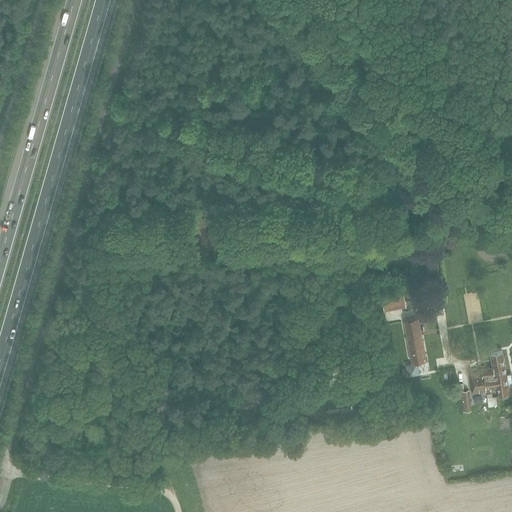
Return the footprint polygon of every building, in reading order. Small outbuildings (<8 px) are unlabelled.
[(403,294),(394,296),(396,308),(405,306),(403,294)] [(425,360),(417,317),(403,320),(410,363),(412,363),(412,365),(405,366),(407,375),(416,374),(415,364),(414,364),(414,362),(425,360)] [(340,351),(342,361),(355,358),(353,348),(352,349),(351,342),(339,345),(340,351)] [(502,351),(490,353),(493,367),(494,376),(496,375),(498,386),(499,395),(498,395),(498,396),(511,394),(511,384),(508,385),(507,374),(507,373),(502,351)] [(482,372),(469,373),(472,394),(491,391),(490,387),(498,386),(496,375),(494,376),(493,367),(482,368),(482,372)] [(469,390),(461,391),(464,411),(471,410),(469,390)] [(239,396),(241,409),(258,406),(256,393),(239,396)] [(327,395),(329,412),(353,408),(352,396),(343,397),(343,393),(327,395)]
